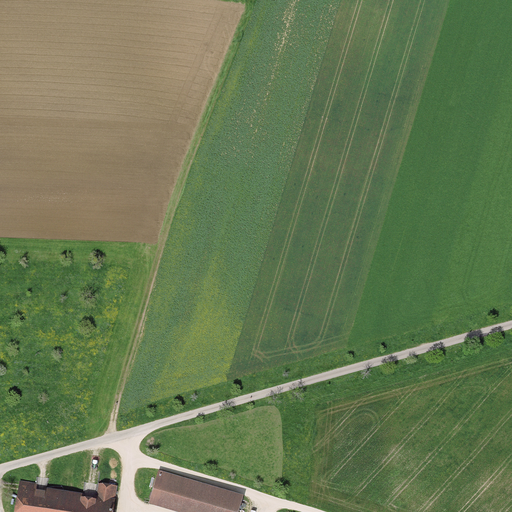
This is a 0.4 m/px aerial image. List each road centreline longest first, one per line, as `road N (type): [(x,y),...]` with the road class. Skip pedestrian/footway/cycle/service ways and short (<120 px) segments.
road 1 (residential): [(0,467),(511,324)]
road 2 (track): [(329,511),(154,458),(128,426)]
